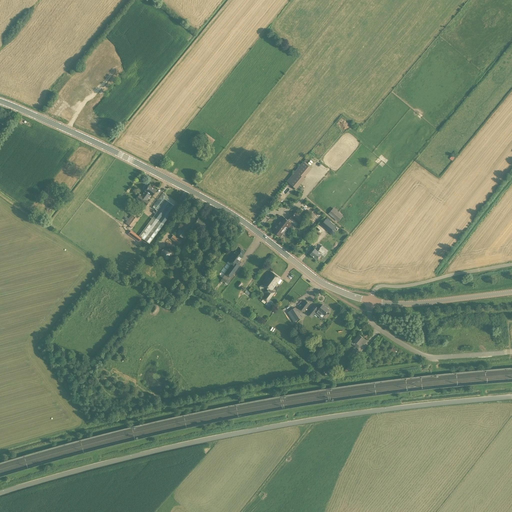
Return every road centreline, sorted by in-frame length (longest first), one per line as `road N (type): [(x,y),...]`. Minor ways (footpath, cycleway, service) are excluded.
road 1 (tertiary): [(511,292),(408,304),(356,297),(184,187),(0,101)]
road 2 (unclassified): [(0,493),(254,429),(511,396)]
road 3 (motorway): [(0,237),(76,141),(163,0)]
road 4 (motorway): [(147,0),(104,75),(0,216)]
